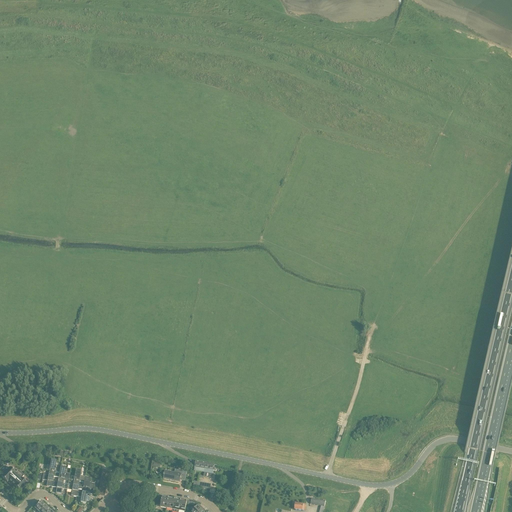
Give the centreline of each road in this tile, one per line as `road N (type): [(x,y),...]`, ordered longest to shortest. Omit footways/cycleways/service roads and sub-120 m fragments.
road 1 (track): [(331,473),(372,327),(475,68)]
road 2 (track): [(0,416),(101,411),(280,447),(331,473)]
road 3 (tertiary): [(0,432),(90,428),(317,475)]
road 4 (track): [(365,354),(461,370),(511,172)]
road 5 (motorway): [(511,282),(460,511)]
road 6 (tertiary): [(511,452),(378,423),(339,470),(317,475)]
road 7 (motorway): [(475,511),(511,347)]
